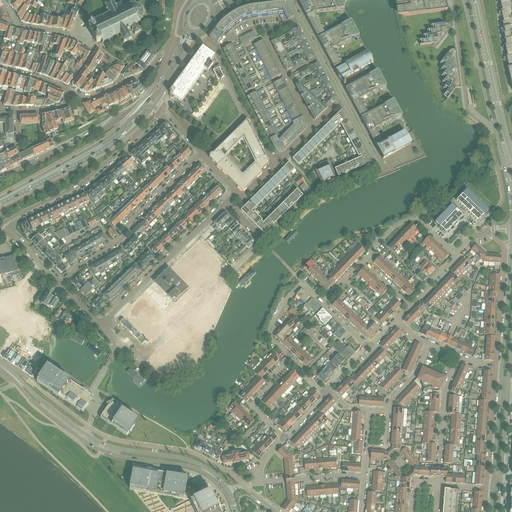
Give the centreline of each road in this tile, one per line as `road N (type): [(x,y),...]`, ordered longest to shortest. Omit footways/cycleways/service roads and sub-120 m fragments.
road 1 (residential): [(262,240),(305,197),(376,162),(342,99)]
road 2 (tertiary): [(2,225),(83,183),(159,111)]
road 3 (residential): [(201,154),(121,239),(61,284)]
road 4 (residential): [(109,317),(226,203)]
road 5 (residential): [(146,354),(262,240)]
road 6 (tertiary): [(464,0),(501,153)]
road 7 (tertiary): [(227,490),(184,458),(111,447),(85,434)]
road 8 (tertiary): [(82,439),(117,455),(189,466),(227,490)]
road 9 (tertiary): [(510,151),(474,0)]
road 10 (residential): [(206,42),(218,51),(276,166)]
road 11 (tertiary): [(121,115),(0,179)]
road 12 (residential): [(437,482),(445,388),(458,357)]
road 13 (residential): [(313,129),(263,36),(281,27)]
road 14 (residential): [(495,365),(486,488)]
road 15 (residential): [(364,259),(391,227),(416,216),(455,253)]
